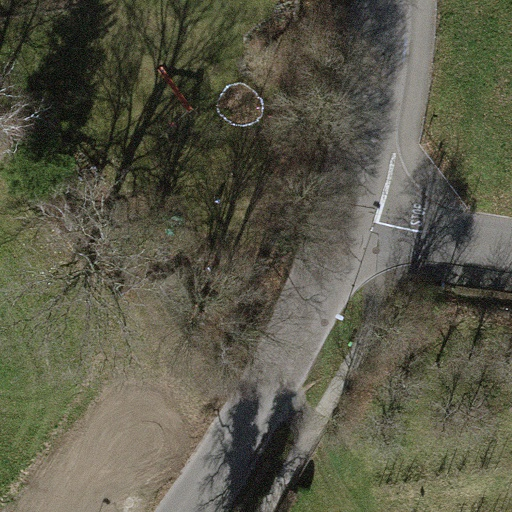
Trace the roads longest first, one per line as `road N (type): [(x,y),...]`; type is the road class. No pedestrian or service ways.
road 1 (residential): [(190,511),(275,379),(358,217)]
road 2 (residential): [(358,217),(380,0)]
road 3 (residential): [(358,217),(511,243)]
